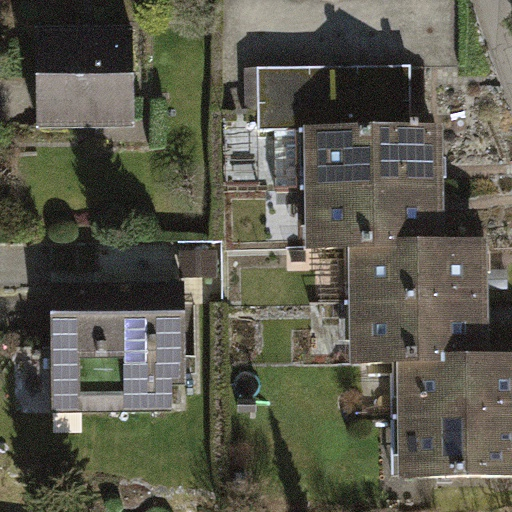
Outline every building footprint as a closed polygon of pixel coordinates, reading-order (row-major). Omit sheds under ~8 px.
[(137,22),(38,24),(39,123),(103,122),(103,137),(138,137),(137,22)] [(266,125),(413,118),(411,60),(259,66),(262,124),(266,125)] [(269,184),(309,183),(438,178),(436,118),(413,118),(266,125),(269,184)] [(309,183),(311,243),(352,241),(440,238),(438,178),(309,183)] [(187,304),(220,303),(219,235),(175,236),(176,278),(187,278),(187,297),(187,304)] [(352,241),(355,301),(484,296),(481,236),(440,238),(352,241)] [(355,301),(357,361),(399,359),(486,356),(484,296),(355,301)] [(187,297),(53,299),(55,408),(189,406),(187,304),(187,297)] [(399,359),(401,419),(511,414),(511,354),(486,356),(399,359)] [(511,414),(401,419),(403,479),(511,474),(511,414)]
